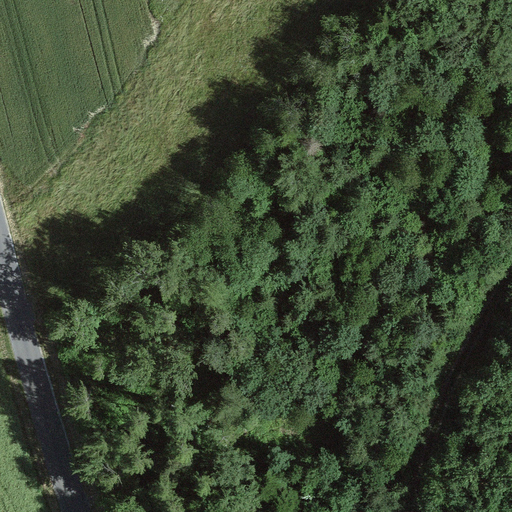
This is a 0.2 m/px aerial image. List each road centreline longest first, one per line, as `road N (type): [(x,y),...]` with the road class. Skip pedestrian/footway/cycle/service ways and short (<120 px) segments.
road 1 (tertiary): [(0,241),(76,511)]
road 2 (track): [(511,275),(448,382),(419,511)]
